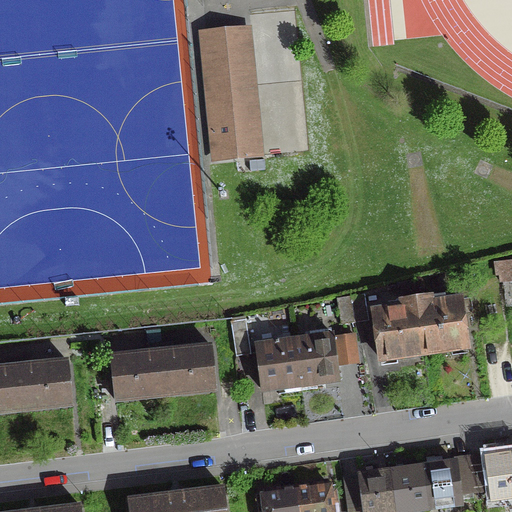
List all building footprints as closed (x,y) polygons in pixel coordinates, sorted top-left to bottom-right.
[(245,55),(205,59),(215,159),(255,155),(245,55)] [(362,295),(349,297),(353,323),(366,321),(362,295)] [(371,312),(378,360),(465,348),(458,300),(443,302),(443,298),(442,295),(400,301),(401,303),(401,308),(371,312)] [(334,299),(338,325),(352,323),(348,297),(334,299)] [(243,320),(228,323),(234,357),(249,355),(243,320)] [(361,365),(356,335),(335,338),(341,368),(361,365)] [(308,340),(308,337),(273,342),(274,344),(253,347),(254,350),(259,391),(282,387),(283,391),(283,394),(315,389),(315,386),(314,383),(337,380),(331,337),(308,340)] [(114,401),(212,390),(208,348),(171,352),(171,348),(170,344),(146,347),(147,351),(147,354),(109,358),(114,401)] [(27,362),(27,359),(2,362),(3,365),(3,369),(0,369),(0,412),(69,405),(65,363),(28,367),(27,362)] [(511,454),(435,465),(400,469),(380,472),(356,476),(360,511),(406,511),(458,505),(456,493),(487,490),(489,501),(511,497),(511,454)] [(329,511),(328,496),(326,485),(261,493),(262,501),(263,511),(329,511)] [(127,511),(223,511),(221,490),(178,495),(178,491),(173,491),(169,492),(169,496),(127,501),(127,511)]
